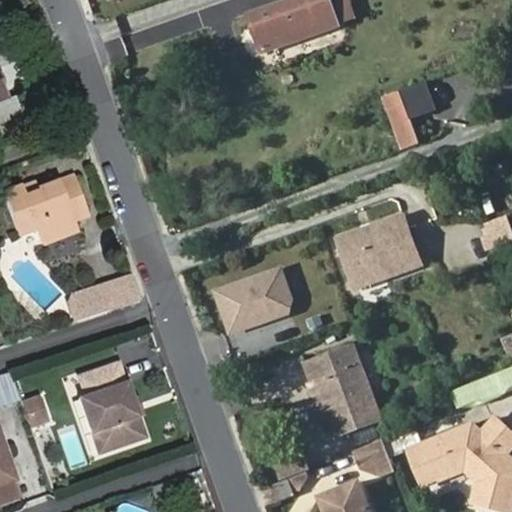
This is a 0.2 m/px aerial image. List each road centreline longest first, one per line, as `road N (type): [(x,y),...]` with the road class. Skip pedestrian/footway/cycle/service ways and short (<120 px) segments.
road 1 (unclassified): [(169,304),(61,0)]
road 2 (unclassified): [(243,511),(169,304)]
road 3 (residential): [(169,304),(0,361)]
